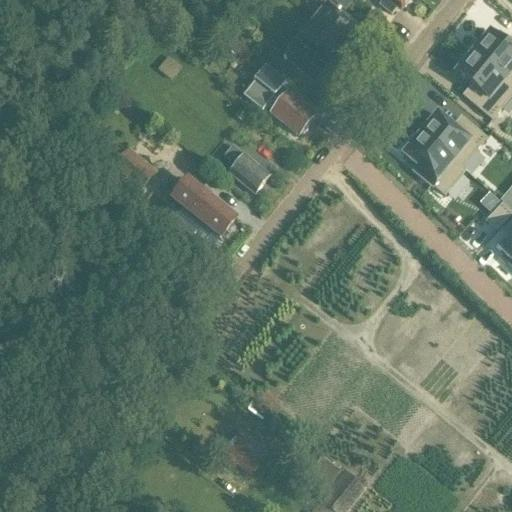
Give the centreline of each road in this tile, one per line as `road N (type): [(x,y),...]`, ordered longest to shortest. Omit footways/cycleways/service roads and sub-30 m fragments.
road 1 (residential): [(337,147),(81,459)]
road 2 (residential): [(511,316),(337,147)]
road 3 (residential): [(459,0),(337,147)]
